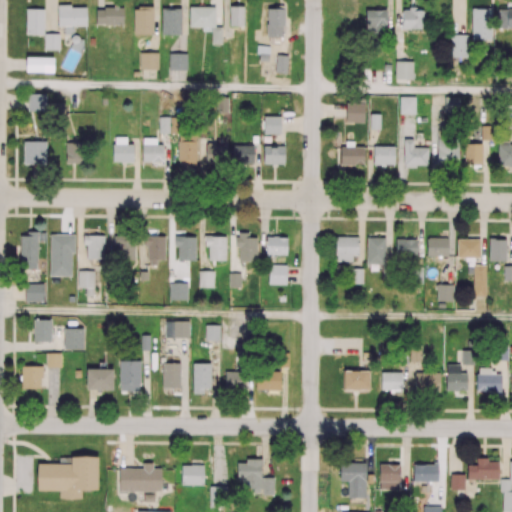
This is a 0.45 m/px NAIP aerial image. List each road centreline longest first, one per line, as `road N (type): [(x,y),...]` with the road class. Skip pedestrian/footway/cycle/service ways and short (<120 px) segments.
road 1 (residential): [(511,202),(0,197)]
road 2 (residential): [(511,428),(0,425)]
road 3 (residential): [(313,0),(311,511)]
